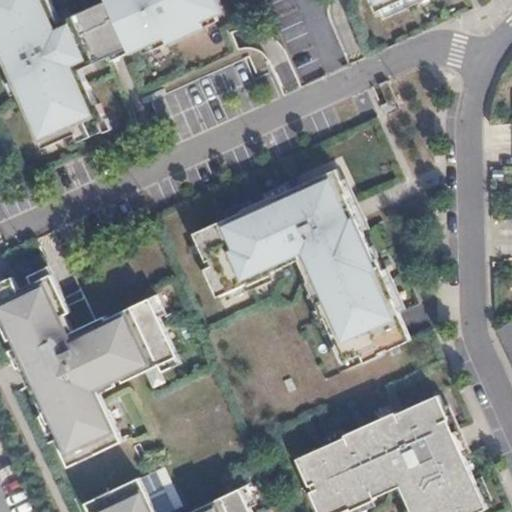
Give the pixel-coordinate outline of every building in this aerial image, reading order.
[(0,0),(0,54),(44,150),(77,135),(80,143),(104,132),(101,123),(107,120),(99,104),(97,105),(86,82),(79,85),(74,74),(126,50),(128,54),(141,48),(144,54),(204,27),(201,20),(220,12),(214,0),(105,0),(106,1),(52,26),(47,15),(54,12),(48,0),(0,0)] [(369,0),(375,11),(399,0),(369,0)] [(385,81),(376,85),(385,103),(378,106),(382,116),(398,109),(385,81)] [(242,212),(194,235),(207,263),(210,261),(212,267),(205,270),(218,298),(248,284),(249,286),(274,274),(273,272),(299,260),(309,282),(307,283),(324,319),(326,318),(349,368),(366,360),(367,361),(384,353),(383,351),(390,348),(393,355),(402,351),(399,345),(413,338),(394,297),(396,296),(377,257),(376,258),(345,193),(347,192),(336,168),(276,196),(275,195),(241,210),(242,212)] [(12,278),(0,283),(0,322),(3,330),(6,328),(21,357),(18,359),(23,370),(29,368),(36,382),(31,385),(50,424),(53,423),(61,438),(58,440),(71,468),(125,441),(98,388),(121,376),(124,382),(179,355),(151,298),(107,319),(106,316),(73,332),(65,316),(70,313),(51,275),(18,290),(12,278)] [(349,436),(301,458),(314,485),(315,484),(318,490),(315,491),(324,511),(345,511),(354,508),(355,510),(380,498),(379,496),(405,484),(417,511),(477,511),(492,505),(451,417),(452,416),(441,393),(400,412),(399,410),(348,434),(349,436)] [(159,511),(142,477),(89,503),(93,511),(256,511),(244,486),(191,511),(159,511)]
